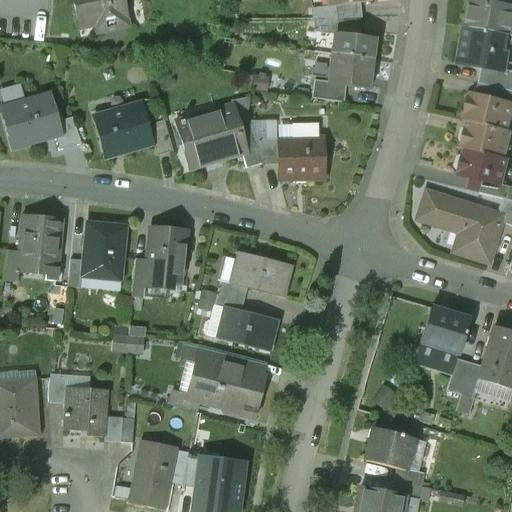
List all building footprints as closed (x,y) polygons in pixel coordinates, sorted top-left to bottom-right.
[(72,0),(79,30),(95,26),(97,35),(128,27),(121,0),(72,0)] [(357,5),(369,3),(368,0),(324,0),(326,9),(357,5)] [(511,0),(498,0),(497,6),(511,8),(511,0)] [(465,29),(511,37),(511,34),(511,8),(497,6),(470,1),(465,29)] [(357,5),(326,9),(309,12),(310,21),(320,20),(359,19),(357,5)] [(320,36),(334,37),(361,40),(359,19),(320,20),(320,36)] [(482,69),(505,73),(505,70),(511,37),(465,29),(458,65),(482,69)] [(334,37),(332,57),(371,62),(374,42),(361,40),(334,37)] [(368,91),(371,62),(332,57),(330,57),(326,86),(344,88),(368,91)] [(505,73),(482,69),(479,85),(497,90),(511,93),(511,71),(505,70),(505,73)] [(342,103),(344,88),(326,86),(312,84),(310,100),(328,103),(342,103)] [(511,93),(497,90),(494,100),(511,104),(511,93)] [(511,104),(494,100),(470,94),(470,96),(465,98),(462,108),(465,114),(463,122),(467,123),(506,133),(511,111),(511,104)] [(49,95),(0,108),(0,115),(10,150),(53,138),(60,136),(56,123),(49,95)] [(247,117),(249,98),(219,108),(220,113),(176,126),(188,171),(242,155),(244,154),(237,129),(249,126),(247,117)] [(140,105),(92,119),(104,160),(152,146),(147,128),(140,105)] [(71,119),(56,123),(60,136),(53,138),(57,152),(80,145),(71,119)] [(163,123),(147,128),(152,146),(153,146),(157,158),(172,153),(163,123)] [(506,133),(467,123),(465,129),(461,132),(458,141),(461,147),(461,149),(464,150),(504,160),(510,133),(506,133)] [(323,181),(323,141),(318,141),(318,125),(277,127),(278,141),(278,165),(278,181),(323,181)] [(249,126),(237,129),(244,154),(242,155),(246,170),(260,166),(253,141),(249,126)] [(278,165),(278,141),(253,141),(260,166),(278,165)] [(481,184),(500,188),(501,187),(507,160),(504,160),(464,150),(463,156),(456,160),(454,170),(458,176),(458,178),(481,184)] [(500,188),(481,184),(479,194),(505,200),(506,201),(509,190),(501,187),(500,188)] [(499,217),(425,194),(417,220),(459,233),(453,253),(487,263),(499,224),(501,217),(499,217)] [(505,200),(499,217),(501,217),(499,224),(511,227),(511,202),(506,201),(505,200)] [(55,283),(60,222),(21,218),(18,253),(16,267),(17,267),(44,270),(43,282),(55,283)] [(124,228),(85,224),(82,262),(80,275),(82,275),(120,278),(124,228)] [(179,294),(185,234),(149,230),(145,261),(142,288),(143,288),(171,291),(170,293),(179,294)] [(16,267),(18,253),(5,252),(3,284),(16,285),(17,267),(16,267)] [(292,270),(238,255),(230,284),(229,286),(246,291),(283,301),(292,270)] [(142,288),(145,261),(134,260),(130,298),(142,299),(143,288),(142,288)] [(80,275),(82,262),(69,261),(66,292),(80,294),(82,275),(80,275)] [(220,282),(217,295),(243,301),(246,291),(229,286),(230,284),(220,282)] [(217,295),(213,308),(223,310),(223,309),(240,313),(243,301),(217,295)] [(205,338),(269,354),(278,323),(240,313),(223,309),(223,310),(213,308),(210,322),(205,324),(203,333),(205,338)] [(469,320),(429,309),(419,344),(458,356),(469,320)] [(144,353),(145,326),(113,325),(112,352),(144,353)] [(511,390),(511,334),(493,329),(481,368),(477,382),(478,382),(511,392),(511,390)] [(198,360),(200,361),(201,359),(259,375),(261,363),(201,348),(198,360)] [(259,375),(201,359),(200,361),(190,399),(248,414),(259,375)] [(459,396),(469,365),(456,360),(446,392),(459,396)] [(477,382),(481,368),(469,365),(459,396),(454,412),(467,416),(478,382),(477,382)] [(48,403),(64,405),(65,390),(66,380),(49,379),(48,397),(48,403)] [(12,392),(0,393),(0,439),(37,437),(33,382),(12,383),(12,392)] [(372,404),(386,414),(397,397),(383,388),(372,404)] [(106,393),(65,390),(64,405),(62,431),(86,433),(86,437),(101,439),(102,439),(103,419),(106,393)] [(121,420),(103,419),(102,439),(101,439),(100,443),(119,445),(121,420)] [(132,421),(121,420),(119,445),(131,445),(132,421)] [(425,445),(372,431),(368,446),(369,446),(365,463),(395,470),(404,473),(405,471),(417,474),(425,445)] [(174,451),(138,444),(127,503),(163,510),(169,478),(174,453),(174,451)] [(186,455),(174,453),(169,478),(182,480),(186,455)] [(236,511),(242,464),(197,459),(197,466),(194,488),(192,507),(220,510),(219,511),(236,511)] [(194,488),(197,466),(186,465),(183,486),(194,488)] [(395,470),(393,482),(420,488),(423,476),(417,474),(405,471),(404,473),(395,470)] [(393,482),(390,494),(404,496),(403,499),(417,502),(420,488),(393,482)] [(390,494),(360,489),(355,511),(400,511),(403,499),(404,496),(390,494)]
